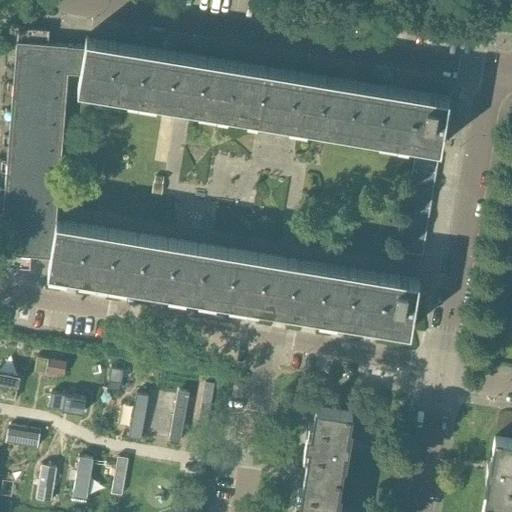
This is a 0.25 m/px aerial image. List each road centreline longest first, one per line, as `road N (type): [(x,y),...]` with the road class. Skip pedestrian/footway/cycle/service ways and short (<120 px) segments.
road 1 (residential): [(493,70),(42,0)]
road 2 (residential): [(440,371),(493,70)]
road 3 (residential): [(270,338),(0,293)]
road 4 (residential): [(242,511),(270,338)]
road 5 (residential): [(440,371),(270,338)]
road 6 (residential): [(417,511),(440,371)]
